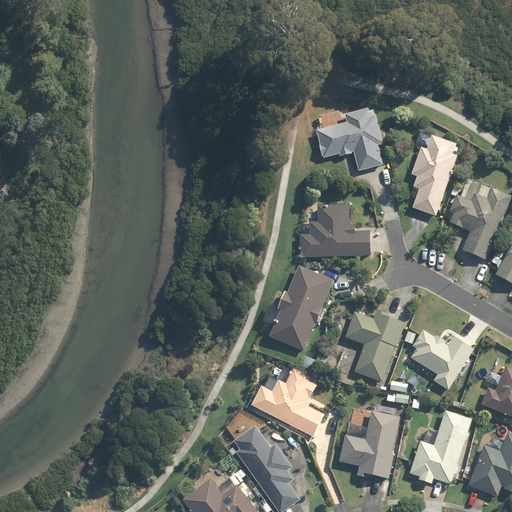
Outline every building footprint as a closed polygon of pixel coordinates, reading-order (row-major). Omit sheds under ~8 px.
[(323,159),(340,156),(340,157),(354,155),(358,172),(383,167),(379,146),(384,145),(376,108),(352,112),(354,122),(317,130),(323,159)] [(413,188),(420,190),(413,209),(436,217),(458,157),(454,155),(457,145),(433,136),(429,147),(423,144),(412,175),(417,177),(413,188)] [(511,199),(492,191),(488,200),(476,195),(472,203),(457,196),(451,212),(455,213),(450,225),(470,233),(462,252),(471,255),(486,262),(511,200),(511,199)] [(310,223),(310,235),(301,235),(301,257),(371,257),(372,232),(356,232),(356,226),(350,226),(350,206),(318,206),(318,223),(310,223)] [(511,246),(497,276),(511,283),(511,246)] [(326,310),(323,308),(334,281),(300,267),(288,295),(285,294),(278,310),(281,312),(270,338),(304,353),(316,325),(319,326),(326,310)] [(384,384),(406,325),(378,315),(376,320),(355,313),(346,338),(365,345),(355,373),(384,384)] [(408,331),(404,342),(413,345),(417,334),(408,331)] [(435,338),(424,331),(414,347),(417,350),(411,359),(438,376),(434,382),(449,391),(475,351),(455,338),(450,345),(436,336),(435,338)] [(511,418),(511,369),(495,363),(487,382),(492,384),(483,406),(511,418)] [(262,386),(252,406),(314,437),(326,415),(308,406),(318,387),(292,374),(286,385),(278,381),(273,392),(262,386)] [(414,374),(408,382),(418,390),(424,382),(414,374)] [(409,384),(391,382),(391,391),(408,393),(409,384)] [(410,396),(396,395),(396,404),(409,404),(410,396)] [(367,439),(346,436),(342,464),(360,467),(359,475),(391,479),(400,416),(371,412),(367,439)] [(419,481),(432,485),(434,480),(452,485),(473,420),(446,412),(435,446),(421,441),(411,472),(421,476),(419,481)] [(255,426),(236,440),(242,450),(238,453),(279,511),(285,511),(301,501),(290,485),(295,481),(288,471),(293,468),(276,444),(271,448),(255,426)] [(501,452),(485,446),(470,487),(498,498),(502,489),(511,492),(511,436),(507,434),(501,452)] [(257,511),(249,502),(237,486),(223,496),(211,480),(183,502),(189,511),(257,511)]
